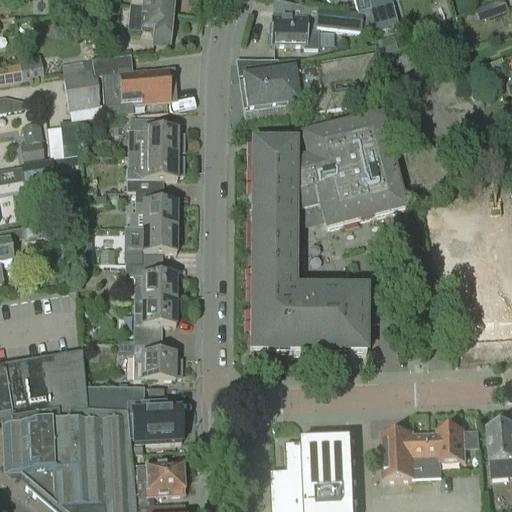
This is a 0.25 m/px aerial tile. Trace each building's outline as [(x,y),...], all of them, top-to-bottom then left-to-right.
[(105,0),(105,7),(117,9),(117,0),(105,0)] [(129,0),(129,10),(171,14),(172,0),(129,0)] [(369,13),(366,0),(352,0),(356,16),(369,13)] [(501,3),(483,10),(488,22),(506,15),(501,3)] [(304,12),(270,4),(270,51),(302,50),(302,53),(315,53),(315,36),(313,36),(313,33),(363,38),(388,35),(398,32),(394,19),(391,9),(359,17),(304,12)] [(105,7),(104,20),(116,21),(117,9),(105,7)] [(129,10),(127,34),(138,35),(139,32),(152,33),(152,42),(169,43),(171,14),(129,10)] [(275,65),(232,66),(242,127),(283,120),(380,107),(374,60),(324,67),(323,60),(309,60),(309,62),(298,64),(297,60),(275,63),(275,65)] [(128,61),(90,65),(92,83),(99,82),(103,122),(131,120),(130,110),(169,106),(167,76),(130,79),(128,61)] [(83,64),(61,68),(63,80),(68,117),(99,112),(95,84),(92,84),(90,75),(85,76),(83,64)] [(17,68),(0,70),(0,88),(20,85),(17,68)] [(249,154),(249,360),(364,360),(364,296),(293,295),(293,217),(318,211),(324,234),(403,214),(379,119),(300,140),(306,163),(293,166),(293,155),(249,154)] [(125,124),(125,160),(175,161),(175,158),(181,158),(181,141),(175,141),(175,136),(157,136),(157,124),(125,124)] [(39,144),(36,128),(22,131),(25,146),(39,144)] [(39,147),(20,150),(23,166),(41,162),(39,147)] [(125,197),(133,197),(156,197),(157,186),(175,186),(175,181),(181,181),(181,164),(175,164),(175,161),(125,160),(125,173),(125,197)] [(418,161),(406,164),(408,171),(420,168),(418,161)] [(420,168),(408,171),(410,178),(421,175),(420,168)] [(421,175),(410,178),(412,186),(423,183),(421,175)] [(423,183),(412,186),(413,193),(425,190),(423,183)] [(425,190),(413,193),(415,200),(427,197),(425,190)] [(133,197),(133,221),(141,221),(141,233),(175,234),(175,209),(156,209),(156,197),(133,197)] [(427,197),(415,200),(417,208),(429,205),(427,197)] [(429,205),(417,208),(419,215),(431,212),(429,205)] [(431,212),(419,215),(421,222),(433,220),(431,212)] [(433,220),(421,222),(423,230),(435,227),(433,220)] [(497,226),(435,242),(443,272),(448,271),(452,286),(447,287),(461,343),(511,330),(511,286),(508,271),(503,273),(499,258),(504,257),(497,226)] [(113,259),(113,270),(156,270),(156,259),(174,259),(175,234),(141,233),(140,247),(133,247),(133,248),(123,248),(123,259),(113,259)] [(8,246),(0,247),(0,289),(2,289),(0,280),(0,267),(11,266),(8,246)] [(113,270),(122,270),(122,283),(132,283),(132,293),(140,293),(140,307),(174,307),(174,282),(156,282),(156,270),(113,270)] [(132,306),(132,349),(155,349),(155,332),(174,332),(174,307),(140,307),(132,306)] [(132,349),(131,386),(173,387),(173,383),(179,383),(179,366),(173,366),(173,361),(155,360),(155,349),(132,349)] [(84,359),(0,371),(0,426),(0,432),(73,427),(72,415),(86,416),(84,392),(84,359)] [(142,393),(84,392),(86,416),(125,417),(125,420),(130,420),(131,433),(132,450),(178,447),(180,447),(179,431),(178,414),(142,416),(142,403),(142,393)] [(0,432),(0,431),(0,437),(2,472),(10,480),(20,479),(20,480),(45,501),(50,506),(53,505),(59,511),(65,511),(74,511),(73,511),(134,511),(132,486),(130,471),(125,420),(125,417),(86,416),(72,415),(73,427),(0,432)] [(511,429),(487,432),(491,481),(507,479),(507,481),(511,480),(511,429)] [(463,467),(462,449),(476,449),(476,440),(473,440),(473,437),(465,437),(465,440),(462,440),(462,434),(436,435),(436,440),(410,441),(411,469),(438,468),(463,467)] [(412,485),(411,469),(410,441),(410,438),(380,439),(382,486),(412,485)] [(269,477),(270,511),(353,511),(353,507),(356,507),(356,505),(353,505),(353,487),(355,487),(355,485),(353,485),(352,467),(354,467),(354,465),(352,465),(351,447),(353,447),(353,445),(351,445),(351,441),(345,441),(345,443),(307,445),(306,443),(300,443),(300,447),(298,447),(298,449),(287,449),(287,448),(284,448),(286,476),(269,477)] [(144,470),(130,471),(132,486),(182,483),(181,467),(144,469),(144,470)] [(429,472),(438,472),(438,468),(411,469),(412,485),(430,484),(429,472)] [(182,483),(132,486),(134,511),(152,511),(152,502),(183,501),(182,483)]
